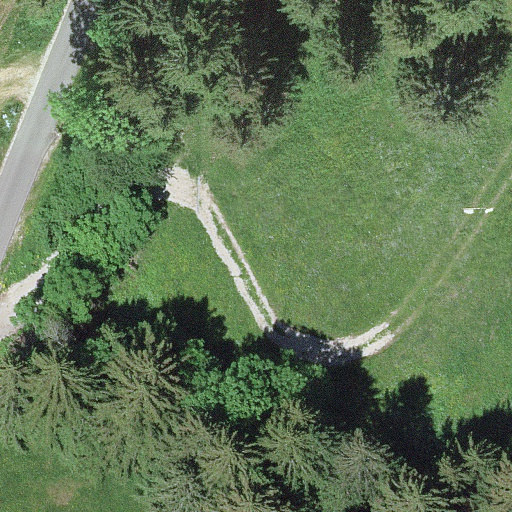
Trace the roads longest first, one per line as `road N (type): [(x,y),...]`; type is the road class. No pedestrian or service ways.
road 1 (track): [(511,159),(401,319),(348,351),(310,348),(282,334),(203,204),(169,182),(148,182),(118,199),(40,285),(0,309)]
road 2 (unclassified): [(90,0),(0,220)]
